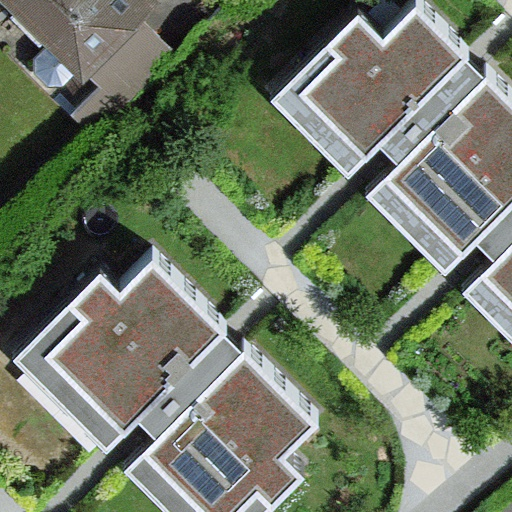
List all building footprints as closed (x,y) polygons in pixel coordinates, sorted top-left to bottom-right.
[(3,0),(95,88),(164,2),(162,0),(3,0)] [(476,46),(429,0),(424,0),(394,31),(368,6),(339,35),(349,45),(312,83),(376,146),(476,46)] [(511,207),(511,83),(499,70),(399,169),(474,244),(511,207)] [(511,252),(496,268),(511,283),(511,252)] [(234,325),(165,257),(133,290),(111,269),(82,298),(95,311),(59,348),(135,424),(234,325)] [(321,415),(254,348),(156,445),(223,511),(242,511),(269,486),(280,498),(310,468),(289,447),(321,415)]
